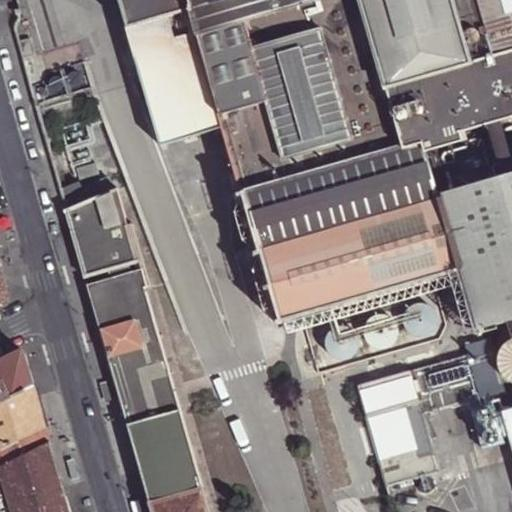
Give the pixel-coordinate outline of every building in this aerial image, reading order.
[(118,0),(141,84),(203,67),(183,0),(118,0)] [(183,0),(203,67),(221,128),(239,194),(511,115),(511,52),(471,64),(452,0),(183,0)] [(511,0),(452,0),(471,64),(511,52),(511,0)] [(30,39),(18,42),(22,58),(35,55),(30,39)] [(25,68),(30,85),(38,82),(33,65),(25,68)] [(157,145),(221,128),(203,67),(141,84),(157,145)] [(499,167),(495,152),(493,141),(511,135),(511,115),(239,194),(280,322),(465,270),(444,192),(502,176),(499,167)] [(511,164),(511,147),(495,152),(499,167),(511,164)] [(444,192),(465,270),(482,330),(498,326),(497,323),(511,318),(511,405),(503,409),(509,431),(511,443),(511,173),(502,176),(444,192)] [(141,269),(145,286),(149,285),(130,223),(126,224),(116,187),(111,188),(107,175),(79,183),(77,176),(58,182),(73,234),(86,284),(141,269)] [(4,278),(0,265),(0,305),(10,300),(4,278)] [(109,367),(127,425),(179,410),(145,286),(141,269),(86,284),(101,338),(116,333),(123,363),(109,367)] [(441,320),(441,313),(438,307),(432,302),(423,300),(416,303),(410,309),(408,316),(410,325),(415,331),(423,334),(431,332),(438,328),(441,320)] [(400,333),(401,325),(401,324),(397,317),(390,312),(382,312),(374,315),(370,320),(367,328),(369,335),(374,342),(381,346),(389,345),(397,340),(400,333)] [(362,344),(362,336),(361,332),(356,326),(348,323),(340,324),(333,328),(330,332),(328,340),(330,348),(335,354),(343,357),(352,356),(358,351),(362,344)] [(101,338),(109,367),(123,363),(116,333),(101,338)] [(469,343),(471,352),(483,349),(480,339),(469,343)] [(511,339),(510,340),(507,343),(504,347),(502,354),(502,363),(505,371),(509,376),(511,377),(511,339)] [(471,352),(361,383),(385,466),(390,484),(442,469),(437,451),(438,451),(427,411),(484,395),(475,363),(490,358),(487,348),(483,349),(471,352)] [(19,352),(0,362),(0,403),(34,386),(31,375),(25,355),(23,352),(19,352)] [(41,409),(34,386),(0,403),(0,450),(47,428),(41,409)] [(509,431),(503,409),(496,410),(494,402),(475,407),(485,445),(505,439),(503,433),(509,431)] [(147,502),(200,486),(179,410),(127,425),(137,463),(147,502)] [(50,438),(47,428),(0,450),(0,465),(2,469),(3,469),(49,444),(50,446),(51,444),(50,438)] [(60,479),(50,446),(49,444),(3,469),(15,511),(69,511),(63,493),(60,479)] [(150,511),(207,511),(200,486),(147,502),(150,511)]
